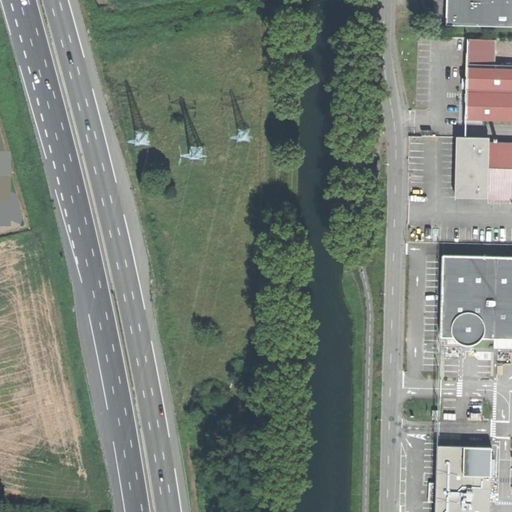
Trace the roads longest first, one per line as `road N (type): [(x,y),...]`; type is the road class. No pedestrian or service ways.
road 1 (trunk): [(24,0),(94,273),(137,511)]
road 2 (trunk): [(167,511),(119,254),(54,0)]
road 3 (track): [(278,0),(266,511)]
road 4 (secondary): [(386,511),(393,0)]
road 5 (unknown): [(390,211),(511,211)]
